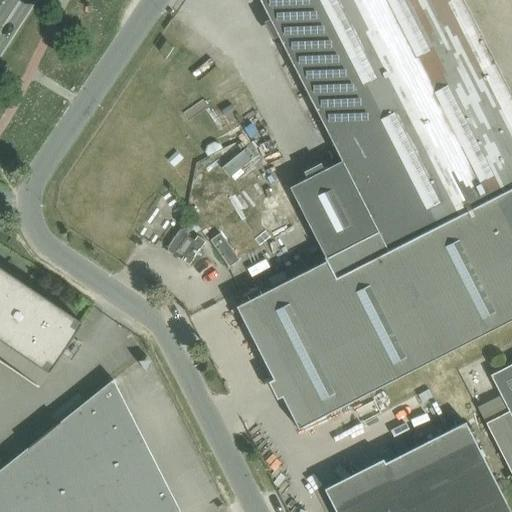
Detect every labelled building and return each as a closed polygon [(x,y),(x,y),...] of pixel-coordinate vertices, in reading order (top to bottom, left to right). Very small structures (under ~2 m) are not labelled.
[(326,261),(236,306),(253,339),(511,207),(511,94),(463,0),(259,0),(270,19),(278,36),(342,160),(324,169),(307,178),(296,184),(289,187),(306,219),(327,260),(326,261)] [(208,155),(223,147),(221,143),(215,141),(207,145),(205,150),(208,155)] [(247,147),(222,167),(229,177),(255,156),(247,147)] [(511,207),(253,339),(273,379),(282,396),(298,428),(371,391),(511,319),(511,207)] [(168,245),(190,261),(204,242),(182,226),(168,245)] [(222,230),(210,237),(227,265),(239,258),(222,230)] [(74,334),(81,321),(0,267),(0,339),(48,372),(63,353),(73,361),(82,342),(74,334)] [(511,363),(491,374),(509,410),(486,422),(511,473),(511,363)] [(52,427),(0,469),(0,511),(174,511),(119,404),(119,405),(115,397),(121,394),(113,379),(52,427)] [(422,402),(433,396),(428,389),(418,394),(422,402)] [(511,511),(465,422),(330,490),(340,511),(511,511)]
